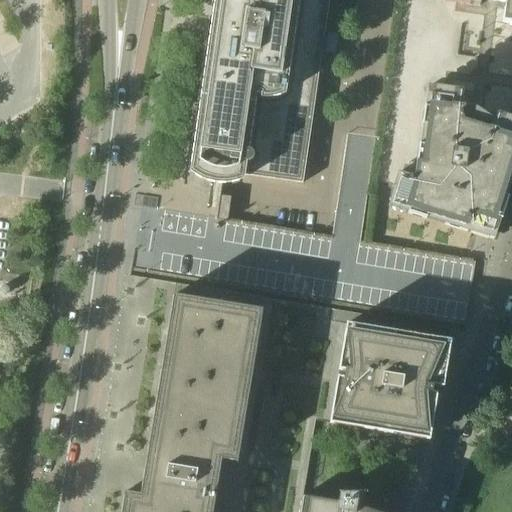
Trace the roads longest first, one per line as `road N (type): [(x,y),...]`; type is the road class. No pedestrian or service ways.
road 1 (tertiary): [(58,511),(113,92)]
road 2 (residential): [(433,511),(511,257)]
